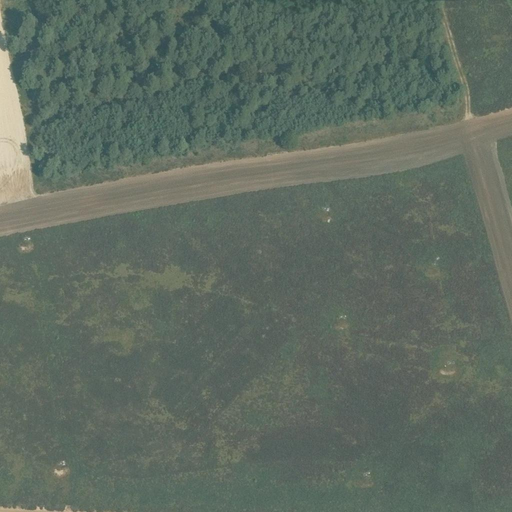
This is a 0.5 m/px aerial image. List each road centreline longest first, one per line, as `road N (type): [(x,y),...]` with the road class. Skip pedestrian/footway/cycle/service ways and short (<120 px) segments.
road 1 (track): [(0,219),(370,159),(511,123)]
road 2 (track): [(511,264),(474,135)]
